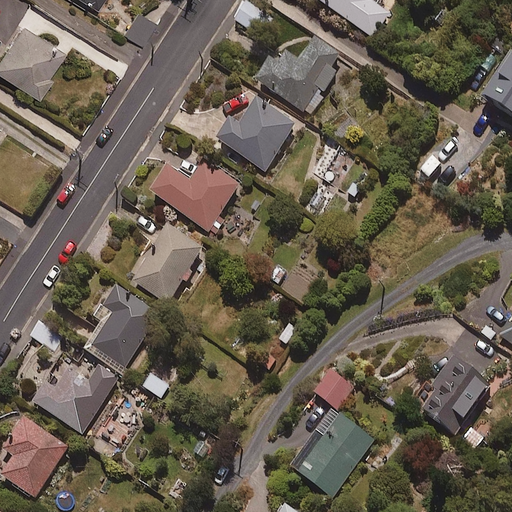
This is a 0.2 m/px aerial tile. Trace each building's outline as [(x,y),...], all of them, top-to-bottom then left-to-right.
[(82,0),(97,8),(101,0),(82,0)] [(319,0),(375,36),(390,13),(371,1),(372,0),(319,0)] [(156,23),(135,9),(120,32),(141,46),(156,23)] [(61,48),(17,20),(0,45),(0,75),(37,99),(51,76),(45,72),(61,48)] [(339,54),(315,39),(299,63),(285,54),(278,64),(266,57),(251,80),(304,113),(319,90),(324,93),(337,72),(330,67),(339,54)] [(511,55),(508,53),(479,93),(511,116),(511,55)] [(295,124),(255,98),(239,122),(228,115),(214,136),(265,170),(295,124)] [(240,184),(202,158),(188,179),(163,162),(145,189),(208,231),(240,184)] [(203,247),(167,223),(131,279),(167,303),(203,247)] [(161,314),(114,282),(100,302),(112,310),(89,343),(125,368),(161,314)] [(511,314),(499,334),(511,342),(511,314)] [(38,319),(28,335),(55,351),(65,335),(38,319)] [(494,382),(454,353),(430,385),(435,389),(420,409),(456,435),(494,382)] [(88,380),(67,366),(54,386),(42,378),(27,401),(80,435),(118,376),(99,364),(88,380)] [(330,368),(312,390),(337,410),(354,387),(330,368)] [(169,385),(149,373),(141,386),(161,398),(169,385)] [(22,413),(0,444),(0,449),(9,456),(0,469),(0,473),(36,498),(71,447),(22,413)] [(376,440),(337,413),(295,471),(334,499),(376,440)]
